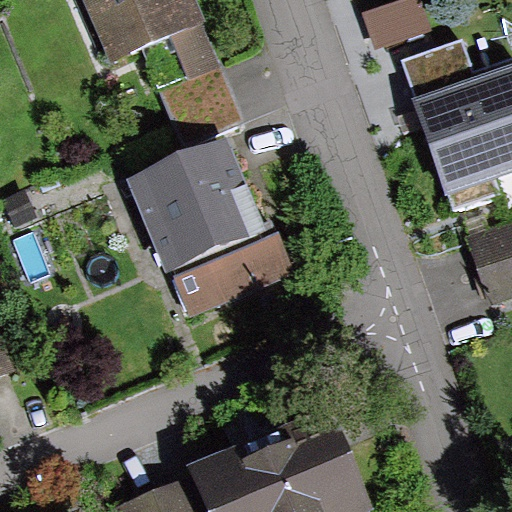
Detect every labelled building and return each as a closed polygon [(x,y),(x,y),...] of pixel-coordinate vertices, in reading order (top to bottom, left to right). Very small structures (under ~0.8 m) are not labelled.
[(244,122),(192,0),(82,0),(112,69),(144,55),(183,148),(244,122)] [(428,0),(410,0),(371,14),(386,55),(441,34),(428,0)] [(511,171),(511,75),(420,107),(450,193),(511,171)] [(228,144),(129,186),(170,283),(175,280),(192,321),(297,277),(279,236),(269,240),(228,144)] [(37,220),(26,192),(5,201),(16,229),(37,220)] [(511,239),(480,251),(502,313),(511,309),(511,239)] [(0,330),(0,380),(17,373),(0,330)] [(374,511),(333,413),(288,432),(294,446),(242,468),(235,452),(188,471),(205,511),(374,511)] [(114,511),(201,511),(189,482),(114,511)]
